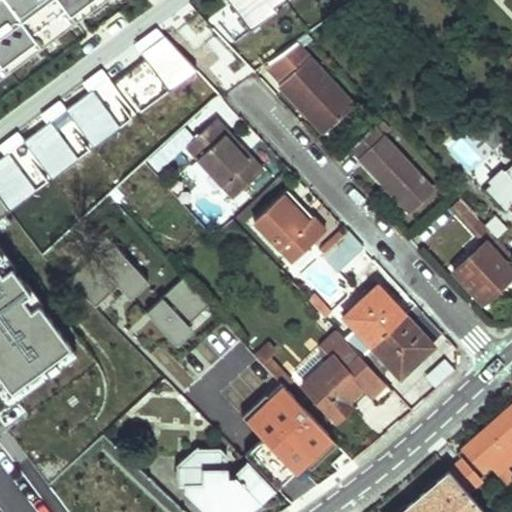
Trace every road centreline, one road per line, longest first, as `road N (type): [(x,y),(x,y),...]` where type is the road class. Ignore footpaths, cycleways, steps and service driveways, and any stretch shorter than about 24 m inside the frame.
road 1 (residential): [(243,90),(500,361)]
road 2 (residential): [(500,361),(322,511)]
road 3 (residential): [(0,135),(176,0)]
